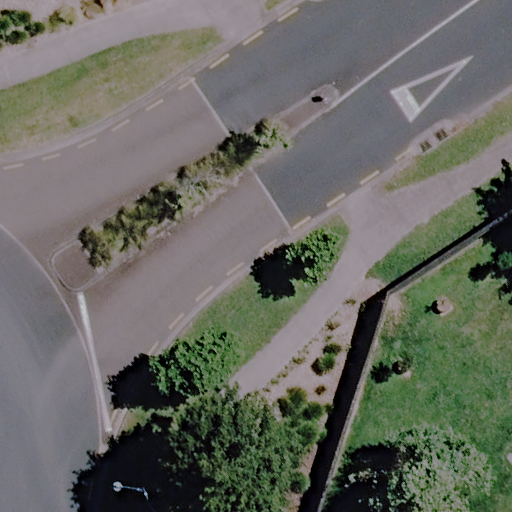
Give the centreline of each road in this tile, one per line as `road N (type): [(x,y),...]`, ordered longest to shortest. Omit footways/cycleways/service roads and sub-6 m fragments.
road 1 (residential): [(7,306),(463,0)]
road 2 (tertiary): [(7,306),(44,399),(45,466),(33,511)]
